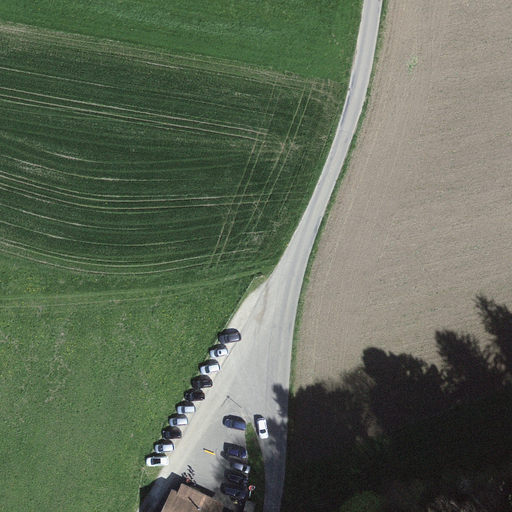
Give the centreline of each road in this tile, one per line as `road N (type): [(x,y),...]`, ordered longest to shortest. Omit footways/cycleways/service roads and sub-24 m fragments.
road 1 (unclassified): [(376,0),(354,112),(308,238),(283,345),(269,511)]
road 2 (track): [(308,238),(145,511)]
